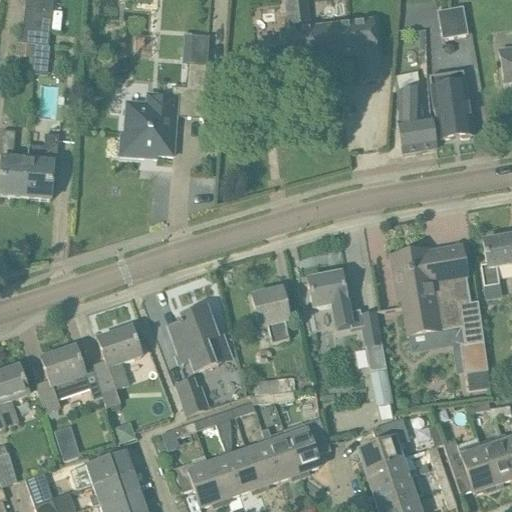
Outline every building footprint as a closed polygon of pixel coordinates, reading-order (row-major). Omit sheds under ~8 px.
[(25,0),(22,29),(49,31),(51,22),(52,0),(25,0)] [(279,47),(269,48),(268,48),(256,49),(257,58),(237,60),(239,83),(242,103),(262,101),(270,101),(270,100),(289,97),(286,66),(358,58),(361,86),(380,84),(378,64),(372,21),(311,28),(307,0),(284,0),(287,28),(283,28),(284,32),(277,33),(279,47)] [(403,0),(402,16),(419,17),(419,0),(403,0)] [(467,37),(462,10),(437,14),(442,42),(467,37)] [(48,48),(49,31),(22,29),(20,45),(19,46),(34,47),(33,60),(48,62),(49,48),(48,48)] [(424,33),(413,34),(413,45),(424,45),(424,33)] [(159,36),(159,58),(174,58),(173,36),(159,36)] [(135,37),(134,57),(157,58),(158,37),(135,37)] [(511,50),(498,53),(503,88),(511,86),(511,50)] [(207,64),(187,63),(185,88),(172,87),(171,97),(149,96),(148,105),(127,103),(124,135),(121,135),(119,159),(138,160),(139,157),(173,159),(175,119),(202,121),(202,128),(203,128),(207,64)] [(472,138),(463,74),(429,79),(438,143),(459,140),(462,142),(470,141),(472,138)] [(422,119),(417,92),(399,94),(396,126),(402,157),(434,151),(428,118),(422,119)] [(0,199),(21,201),(25,156),(13,155),(14,134),(0,133),(0,135),(0,161),(1,162),(0,174),(0,199)] [(25,156),(21,201),(50,203),(53,166),(56,166),(58,147),(59,136),(44,135),(43,148),(28,147),(27,156),(25,156)] [(511,267),(511,238),(482,244),(486,268),(480,269),(484,290),(499,287),(496,271),(511,267)] [(460,249),(427,255),(437,311),(470,305),(460,249)] [(427,253),(390,259),(394,279),(396,292),(399,292),(407,339),(461,330),(464,347),(459,348),(464,376),(465,376),(467,386),(488,383),(487,373),(478,304),(470,305),(437,311),(427,255),(427,253)] [(341,276),(307,283),(310,303),(312,312),(332,308),(336,332),(350,329),(351,332),(361,331),(358,319),(361,318),(360,313),(349,315),(347,305),(345,296),(341,276)] [(289,325),(281,293),(251,300),(256,319),(259,332),(266,330),(271,348),(288,344),(284,326),(289,325)] [(216,339),(205,311),(187,318),(187,319),(190,318),(192,323),(182,327),(181,325),(176,327),(177,328),(169,331),(168,330),(167,330),(174,349),(179,361),(186,358),(193,376),(230,362),(221,337),(216,339)] [(361,318),(358,319),(361,331),(366,358),(383,355),(376,315),(361,318)] [(115,336),(97,343),(105,365),(92,370),(93,373),(99,391),(102,397),(110,422),(114,421),(112,413),(121,410),(115,393),(129,388),(122,367),(141,360),(138,350),(131,331),(129,332),(128,327),(114,332),(115,336)] [(102,397),(99,391),(93,373),(84,376),(75,350),(41,362),(48,385),(35,389),(45,416),(60,411),(57,403),(89,392),(92,401),(102,397)] [(28,398),(18,369),(0,375),(0,432),(19,426),(11,404),(28,398)] [(391,406),(385,373),(369,376),(375,409),(391,406)] [(204,412),(192,382),(174,389),(186,419),(204,412)] [(258,389),(253,389),(253,394),(254,394),(254,399),(258,398),(273,397),(290,395),(289,382),(258,384),(258,389)] [(290,395),(273,397),(274,405),(294,403),(293,394),(290,395)] [(273,397),(258,398),(258,407),(274,405),(273,397)] [(488,404),(467,408),(469,417),(489,413),(489,412),(489,411),(488,404)] [(252,406),(233,413),(235,420),(254,414),(252,406)] [(489,411),(489,412),(489,413),(490,421),(511,417),(509,408),(489,411)] [(226,414),(213,419),(215,427),(229,423),(226,414)] [(213,419),(199,424),(201,432),(215,427),(213,419)] [(284,433),(283,434),(300,482),(305,480),(303,475),(319,470),(312,451),(327,446),(321,427),(319,422),(284,434),(284,433)] [(363,469),(358,471),(360,476),(368,473),(401,462),(410,459),(405,445),(409,444),(402,423),(396,425),(372,432),(377,447),(358,454),(363,469)] [(130,426),(114,431),(119,447),(135,442),(130,426)] [(187,428),(173,432),(176,441),(190,436),(187,428)] [(436,428),(427,431),(434,451),(443,448),(443,446),(436,428)] [(300,482),(283,434),(270,438),(268,432),(262,434),(279,484),(294,479),(295,484),(300,482)] [(264,489),(279,484),(262,434),(261,434),(263,441),(257,443),(259,449),(246,454),(261,496),(266,494),(264,489)] [(499,440),(511,479),(511,441),(507,444),(505,437),(499,440)] [(511,479),(499,440),(479,446),(495,494),(500,492),(498,487),(511,482),(511,479)] [(454,443),(443,446),(443,448),(460,498),(472,494),(473,496),(475,495),(476,497),(483,494),(482,493),(488,491),(490,496),(495,494),(479,446),(477,441),(456,448),(454,443)] [(79,460),(73,443),(57,448),(62,465),(79,460)] [(434,472),(442,469),(436,451),(434,451),(428,453),(434,472)] [(225,454),(240,497),(254,492),(256,497),(261,496),(246,454),(233,459),(230,452),(225,454)] [(86,468),(92,487),(131,473),(125,454),(106,461),(86,468)] [(240,497),(225,454),(217,457),(220,464),(207,468),(222,509),(226,507),(225,503),(240,497)] [(8,456),(0,458),(0,484),(0,485),(0,488),(1,491),(17,485),(8,456)] [(368,473),(360,476),(361,481),(366,479),(371,494),(418,477),(416,472),(412,473),(405,475),(401,462),(368,473)] [(222,509),(207,468),(194,472),(192,466),(173,472),(181,496),(193,492),(200,511),(215,506),(217,511),(222,509)] [(441,492),(449,489),(442,469),(434,472),(441,492)] [(138,493),(131,473),(92,487),(96,498),(89,501),(92,509),(99,507),(138,493)] [(44,476),(25,482),(25,484),(27,488),(31,501),(33,507),(52,501),(44,476)] [(371,510),(372,511),(381,511),(414,501),(410,488),(416,485),(420,483),(418,477),(371,494),(376,508),(371,510)] [(456,508),(449,489),(441,492),(447,511),(456,508)] [(144,511),(138,493),(99,507),(100,511),(144,511)] [(34,511),(55,511),(52,501),(33,507),(34,511)] [(417,511),(414,501),(381,511),(417,511)]
